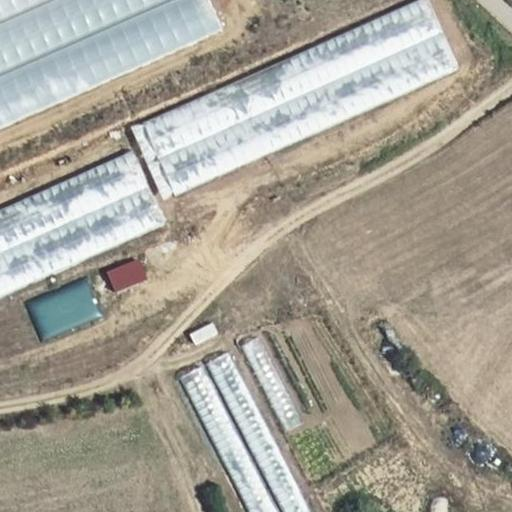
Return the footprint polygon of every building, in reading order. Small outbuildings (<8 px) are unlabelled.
[(157,192),(458,78),(430,4),(129,118),(157,192)] [(136,156),(0,208),(0,295),(165,232),(136,156)] [(104,271),(114,292),(146,278),(137,257),(104,271)] [(88,279),(25,301),(38,339),(101,317),(88,279)] [(275,466),(270,467),(271,511),(310,511),(309,509),(276,510),(275,490),(283,486),(275,466)]
